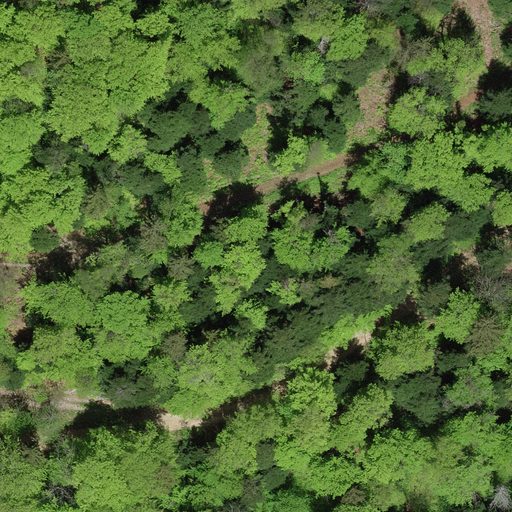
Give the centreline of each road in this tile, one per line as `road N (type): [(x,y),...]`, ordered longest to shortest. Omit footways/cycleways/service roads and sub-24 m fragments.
road 1 (track): [(0,445),(251,405),(436,284),(511,222)]
road 2 (track): [(511,71),(379,149),(93,255),(0,261)]
road 3 (track): [(0,396),(189,420)]
